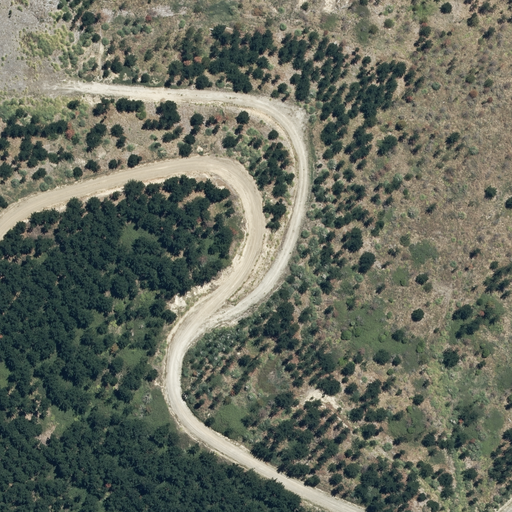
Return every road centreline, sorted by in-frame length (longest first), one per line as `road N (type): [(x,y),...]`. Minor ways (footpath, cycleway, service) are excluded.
road 1 (track): [(0,235),(45,200),(136,173),(224,164),(254,188),(262,267),(172,347),(168,388),(192,427),(247,464),(355,511)]
road 2 (track): [(57,84),(251,98),(281,111),(300,133),(304,173),(293,224),(262,267)]
